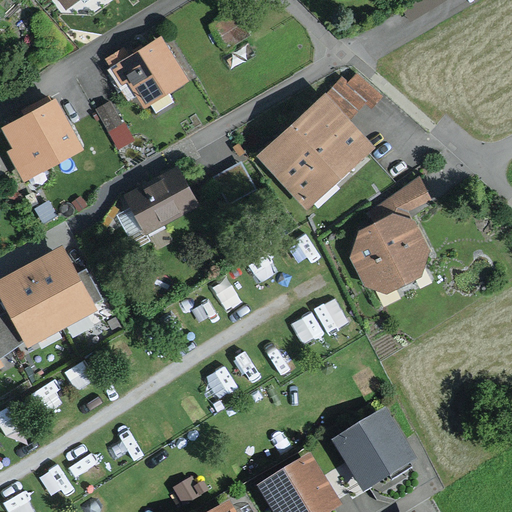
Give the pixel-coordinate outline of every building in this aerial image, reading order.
[(412,0),(403,5),(411,18),(442,0),(412,0)] [(209,25),(225,50),(250,35),(235,9),(209,25)] [(122,51),(109,59),(122,82),(130,77),(144,99),(146,98),(155,112),(173,101),(164,87),(180,77),(159,43),(129,61),(122,51)] [(358,72),(348,82),(372,103),(381,92),(358,72)] [(23,171),(73,143),(48,98),(32,107),(37,116),(11,130),(21,148),(13,152),(23,171)] [(96,108),(108,130),(121,123),(109,101),(96,108)] [(307,197),(362,146),(324,104),(268,155),(307,197)] [(145,231),(197,203),(178,168),(126,196),(145,231)] [(238,171),(214,184),(227,208),(251,195),(238,171)] [(361,240),(357,251),(354,253),(371,286),(376,287),(392,279),(396,287),(398,287),(412,280),(413,278),(409,271),(425,262),(427,258),(409,222),(402,225),(393,222),(391,218),(358,235),(361,240)] [(62,256),(32,272),(59,322),(89,306),(62,256)] [(32,272),(2,288),(29,339),(59,322),(32,272)] [(392,480),(412,468),(382,419),(341,443),(365,482),(385,470),(392,480)] [(280,511),(315,511),(331,503),(307,464),(267,489),(280,511)]
